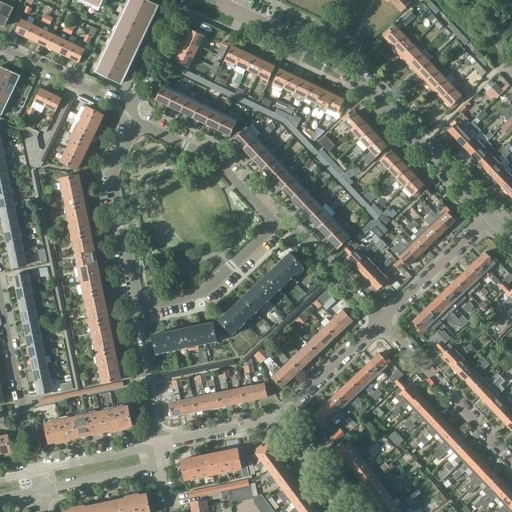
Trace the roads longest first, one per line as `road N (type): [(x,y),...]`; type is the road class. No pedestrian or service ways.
road 1 (residential): [(491,216),(356,74),(215,0)]
road 2 (residential): [(511,463),(380,321)]
road 3 (residential): [(139,304),(112,174),(138,124)]
road 4 (residential): [(35,470),(0,295)]
road 5 (residential): [(274,222),(213,160),(138,124)]
road 6 (residential): [(139,304),(203,291),(274,222)]
road 7 (residential): [(380,321),(491,216)]
road 8 (residential): [(380,321),(292,227),(274,222)]
road 9 (residential): [(132,109),(0,47)]
road 10 (residential): [(156,444),(132,320),(139,304)]
road 11 (residential): [(279,415),(380,321)]
road 12 (unclassified): [(156,444),(279,415)]
road 13 (unclassified): [(156,444),(35,470)]
road 14 (unclassified): [(39,492),(160,467)]
road 15 (residential): [(132,109),(184,0)]
road 16 (residential): [(351,511),(279,415)]
